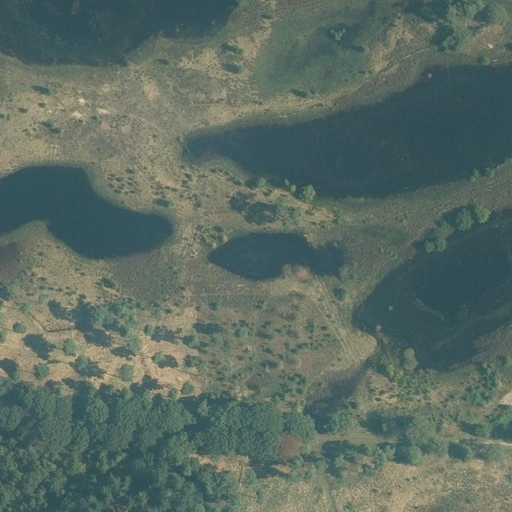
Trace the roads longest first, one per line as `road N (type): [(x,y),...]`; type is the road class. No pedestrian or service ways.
road 1 (track): [(184,429),(0,401)]
road 2 (track): [(61,511),(184,429)]
